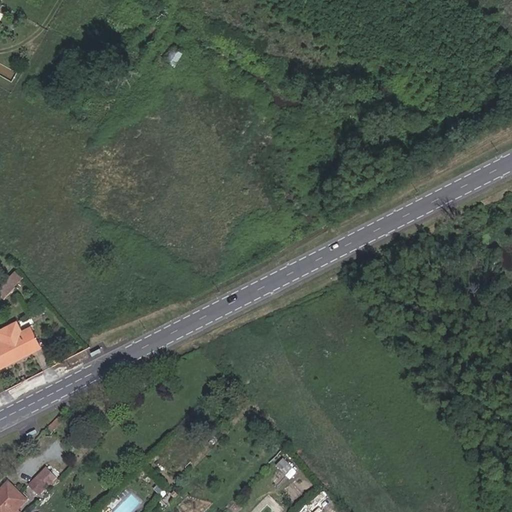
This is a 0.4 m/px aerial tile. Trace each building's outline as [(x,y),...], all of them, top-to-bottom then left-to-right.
[(16,269),(0,284),(0,296),(3,299),(24,277),(16,269)] [(0,343),(0,363),(2,367),(41,347),(31,328),(23,331),(19,322),(0,331),(4,341),(0,343)] [(286,474),(293,467),(285,459),(278,465),(286,474)] [(47,468),(29,486),(39,496),(57,478),(47,468)] [(0,493),(0,511),(14,511),(27,500),(10,483),(0,493)]
